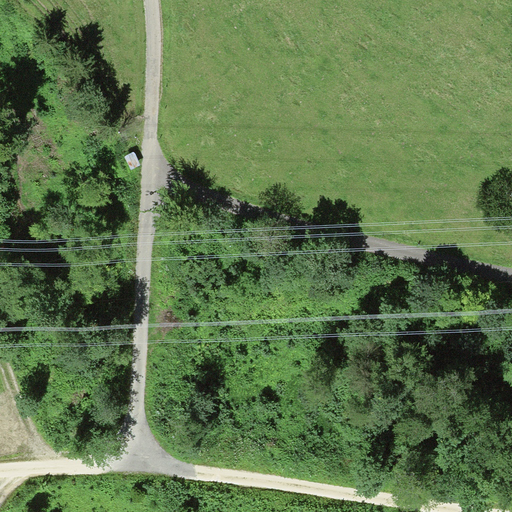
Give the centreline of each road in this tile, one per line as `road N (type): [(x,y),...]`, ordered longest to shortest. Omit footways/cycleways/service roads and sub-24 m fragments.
road 1 (track): [(511,272),(352,242),(146,179)]
road 2 (track): [(434,511),(274,472),(97,466)]
road 3 (track): [(146,179),(137,353),(97,466)]
road 4 (track): [(147,0),(146,179)]
road 5 (track): [(0,343),(18,422),(16,470)]
